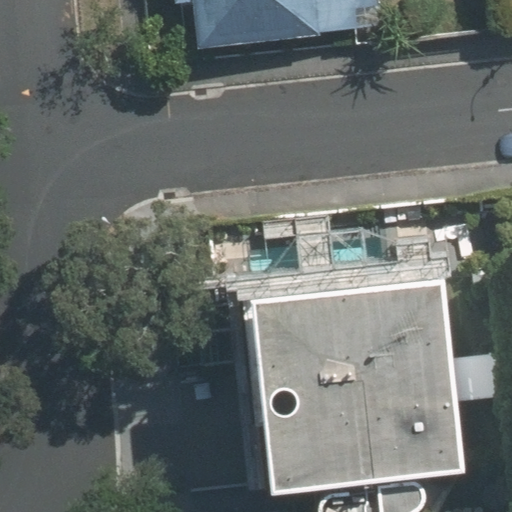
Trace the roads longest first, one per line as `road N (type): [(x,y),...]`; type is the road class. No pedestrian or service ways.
road 1 (residential): [(30,171),(511,113)]
road 2 (residential): [(42,511),(53,461),(30,171)]
road 3 (residential): [(30,171),(18,0)]
